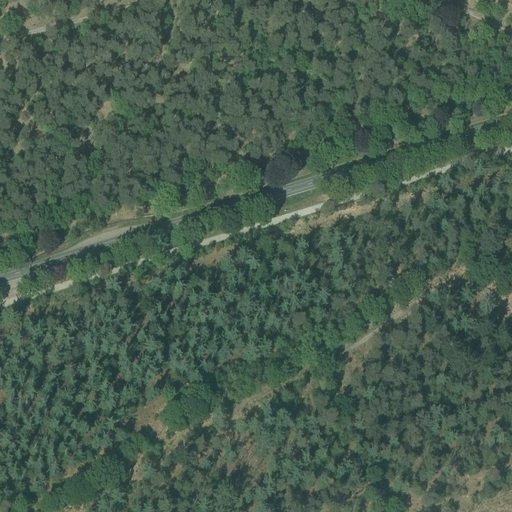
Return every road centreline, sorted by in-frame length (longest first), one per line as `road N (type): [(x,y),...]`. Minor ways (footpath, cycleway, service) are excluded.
road 1 (secondary): [(0,278),(511,122)]
road 2 (track): [(386,511),(316,374),(453,286),(511,315)]
road 3 (track): [(159,0),(0,43)]
